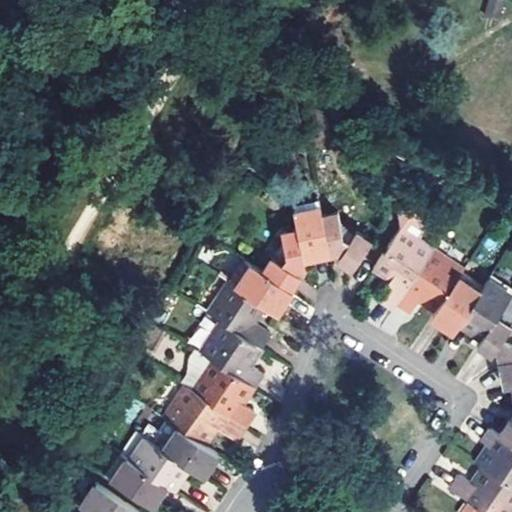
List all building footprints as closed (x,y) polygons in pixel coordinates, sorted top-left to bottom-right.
[(499,0),(492,0),(487,18),(501,22),(507,2),(499,0)] [(318,207),(316,200),(290,205),(292,212),(318,207)] [(292,212),(295,230),(300,259),(326,254),(320,221),(318,207),(292,212)] [(394,302),(429,250),(413,239),(421,228),(418,213),(409,208),(392,211),(396,228),(370,268),(381,273),(386,276),(372,296),(390,308),(394,302)] [(320,221),(326,254),(332,253),(334,254),(336,256),(334,258),(350,271),(350,268),(367,242),(352,232),(348,237),(342,234),(340,223),(339,217),(320,221)] [(352,232),(340,223),(342,234),(348,237),(352,232)] [(273,262),(265,256),(255,270),(281,288),(291,274),(286,271),(288,268),(290,266),(301,265),(300,259),(295,230),(276,234),(276,240),(279,253),(273,262)] [(438,238),(429,250),(394,302),(408,312),(415,301),(419,294),(424,287),(429,291),(441,299),(456,277),(459,272),(468,258),(438,238)] [(276,240),(265,256),(273,262),(279,253),(276,240)] [(237,257),(224,277),(230,281),(243,262),(237,257)] [(230,281),(256,299),(272,309),(280,296),(284,290),(281,288),(255,270),(243,262),(230,281)] [(459,272),(456,277),(477,292),(481,287),(459,272)] [(249,345),(257,333),(241,321),(244,316),(256,299),(230,281),(224,277),(219,274),(195,310),(209,319),(249,345)] [(436,306),(427,320),(440,329),(449,335),(454,327),(477,292),(456,277),(441,299),(436,306)] [(483,283),(507,299),(510,294),(487,278),(483,283)] [(492,322),(507,299),(483,283),(481,287),(477,292),(454,327),(465,335),(468,330),(473,333),(481,338),(492,322)] [(424,287),(419,294),(436,306),(441,299),(429,291),(424,287)] [(186,352),(198,360),(239,387),(248,375),(235,365),(240,359),(249,345),(209,319),(186,352)] [(501,362),(511,359),(511,323),(506,332),(492,322),(481,338),(477,344),(474,349),(489,359),(493,352),(496,354),(499,356),(500,363),(501,362)] [(465,335),(477,344),(481,338),(473,333),(468,330),(465,335)] [(504,388),(510,387),(511,386),(511,359),(501,362),(500,363),(502,377),(504,388)] [(179,387),(235,424),(244,411),(230,401),(233,396),(239,387),(198,360),(179,387)] [(224,440),(235,424),(179,387),(175,384),(153,416),(161,421),(167,426),(195,444),(203,433),(206,428),(224,440)] [(161,421),(146,444),(153,448),(167,426),(161,421)] [(511,448),(511,426),(511,428),(505,424),(495,437),(511,448)] [(195,444),(167,426),(153,448),(173,461),(179,465),(193,474),(208,452),(195,444)] [(128,432),(113,455),(119,458),(120,459),(135,437),(128,432)] [(511,448),(495,437),(488,433),(478,447),(482,451),(487,456),(484,460),(478,470),(511,492),(511,448)] [(135,437),(120,459),(159,485),(164,488),(171,476),(166,472),(173,461),(153,448),(146,444),(135,437)] [(487,456),(482,451),(472,466),(478,470),(484,460),(487,456)] [(112,454),(98,475),(105,479),(119,458),(113,455),(112,454)] [(105,479),(145,506),(159,485),(120,459),(119,458),(105,479)] [(166,472),(171,476),(179,465),(173,461),(166,472)] [(468,511),(511,511),(511,492),(478,470),(468,484),(464,488),(455,482),(445,497),(466,511),(468,511)] [(78,510),(82,511),(129,511),(93,488),(78,510)]
